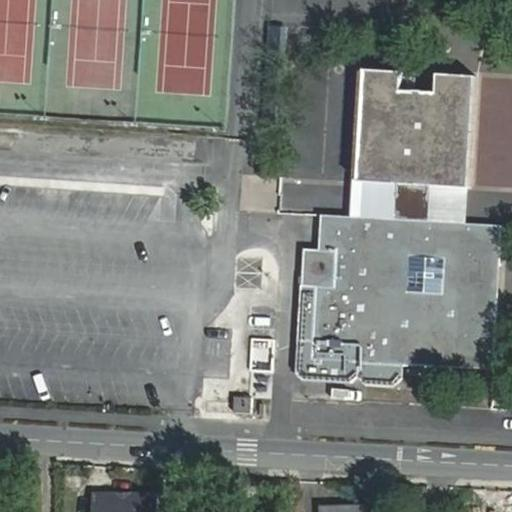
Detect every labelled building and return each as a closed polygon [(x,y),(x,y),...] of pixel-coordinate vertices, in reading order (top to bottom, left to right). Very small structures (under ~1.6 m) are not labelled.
[(401,218),(360,215),(325,213),(323,250),(307,249),(302,342),(301,357),(300,375),(307,382),(351,386),(359,378),(366,387),(396,388),(402,381),(403,364),(498,370),(502,299),(487,299),(487,263),(504,263),(506,227),(473,223),(434,222),(435,189),(475,191),(482,77),(441,75),(440,95),(404,92),(404,72),(370,69),(363,183),(402,186),(401,218)] [(363,183),(360,215),(401,218),(402,186),(363,183)] [(473,223),(475,191),(435,189),(434,222),(473,223)] [(502,299),(504,263),(487,263),(487,299),(502,299)] [(252,415),(252,399),(235,398),(237,413),(252,415)] [(160,511),(161,496),(96,496),(95,511),(160,511)]
